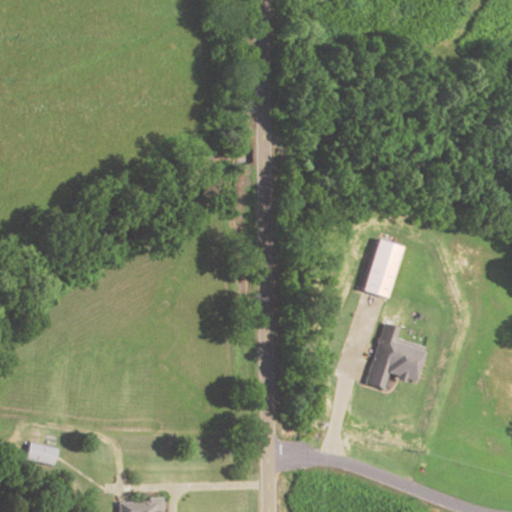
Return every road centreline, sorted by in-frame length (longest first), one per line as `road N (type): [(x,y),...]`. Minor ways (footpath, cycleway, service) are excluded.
road 1 (tertiary): [(267,511),(258,0)]
road 2 (residential): [(474,511),(344,464),(266,451)]
